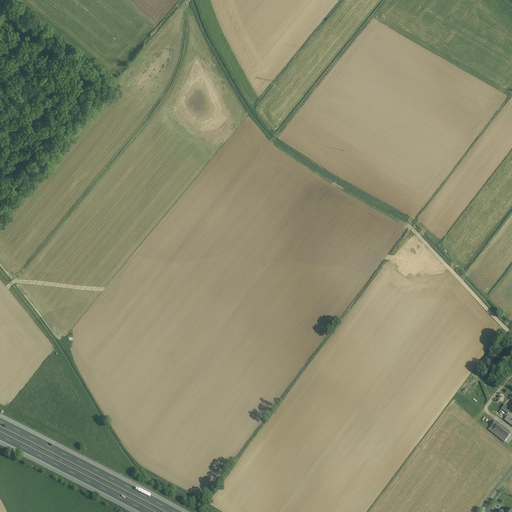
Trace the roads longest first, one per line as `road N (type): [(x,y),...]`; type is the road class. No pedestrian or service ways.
road 1 (track): [(511,333),(412,223),(507,99)]
road 2 (motorway): [(180,511),(0,418)]
road 3 (motorway): [(0,437),(146,511)]
